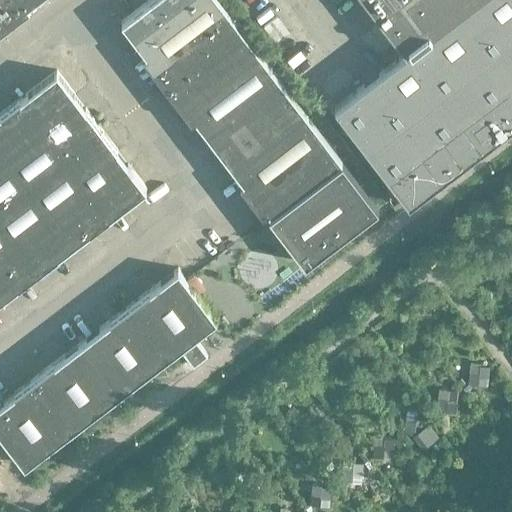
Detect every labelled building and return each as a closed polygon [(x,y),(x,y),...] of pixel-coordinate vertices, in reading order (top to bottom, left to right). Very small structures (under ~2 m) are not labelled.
[(0,0),(0,26),(27,5),(31,3),(34,0),(0,0)] [(141,47),(146,55),(147,55),(153,64),(159,72),(166,80),(168,83),(170,86),(243,30),(220,0),(148,0),(121,21),(129,32),(135,39),(141,47)] [(366,0),(406,51),(473,0),(366,0)] [(511,0),(473,0),(406,51),(383,69),(420,118),(511,47),(511,0)] [(0,30),(29,8),(27,5),(0,26),(0,30)] [(243,30),(170,86),(173,90),(176,94),(195,118),(207,134),(213,142),(220,150),(293,95),(243,30)] [(494,138),(511,124),(511,47),(420,118),(383,69),(334,106),(398,190),(409,203),(494,138)] [(167,88),(170,86),(168,83),(166,80),(159,72),(153,64),(147,55),(146,55),(143,57),(167,88)] [(92,116),(85,108),(80,100),(74,93),(69,86),(63,78),(57,70),(48,76),(40,83),(32,89),(24,95),(21,97),(66,156),(101,129),(98,125),(95,120),(92,116)] [(191,120),(195,118),(176,94),(173,90),(170,86),(167,88),(191,120)] [(237,174),(244,182),(250,190),(256,198),(263,206),(269,215),(342,159),(293,95),(220,150),(225,158),(231,166),(237,174)] [(66,156),(21,97),(10,105),(0,113),(0,144),(30,184),(66,156)] [(140,180),(134,172),(123,157),(117,149),(111,141),(108,137),(105,133),(101,129),(66,156),(110,215),(113,213),(122,206),(130,200),(134,197),(138,194),(142,191),(146,188),(140,180)] [(0,206),(30,184),(0,144),(0,206)] [(110,215),(66,156),(30,184),(74,242),(82,237),(97,225),(101,222),(105,219),(110,215)] [(342,159),(269,215),(276,224),(288,239),(298,252),(301,256),(306,263),(351,229),(379,207),(378,206),(342,159)] [(266,217),(269,215),(263,206),(256,198),(250,190),(244,182),(240,184),(266,217)] [(74,242),(30,184),(0,206),(0,219),(39,270),(47,263),(51,260),(66,248),(74,242)] [(39,270),(0,219),(0,293),(3,297),(10,292),(25,280),(30,276),(34,273),(39,270)] [(211,323),(217,318),(203,301),(186,279),(177,268),(170,274),(148,290),(130,304),(169,355),(179,347),(194,336),(203,329),(211,323)] [(169,355),(130,304),(111,318),(91,334),(82,341),(120,392),(169,355)] [(207,355),(194,336),(179,347),(184,354),(187,357),(193,365),(207,355)] [(120,392),(82,341),(73,347),(52,364),(34,377),(72,428),(120,392)] [(488,388),(490,366),(481,365),(482,363),(471,361),(468,384),(470,384),(478,385),(477,386),(488,388)] [(72,428),(34,377),(14,392),(0,403),(0,433),(24,465),(72,428)] [(473,388),(470,384),(468,384),(467,384),(462,377),(458,380),(467,392),(473,388)] [(456,413),(458,391),(458,390),(448,390),(448,389),(439,388),(436,411),(456,413)] [(426,426),(427,415),(417,413),(407,412),(405,432),(415,433),(416,425),(425,426),(426,426)] [(421,450),(440,435),(430,422),(426,426),(425,426),(411,437),(421,450)] [(392,460),(394,443),(395,441),(395,439),(375,436),(373,456),(382,457),(382,459),(392,460)] [(406,446),(399,437),(395,441),(394,443),(400,450),(406,446)] [(361,483),(364,464),(353,462),(353,461),(343,461),(340,480),(352,481),(352,482),(361,483)] [(329,508),(332,488),(321,486),(312,485),(310,505),(319,506),(319,507),(329,508)]
